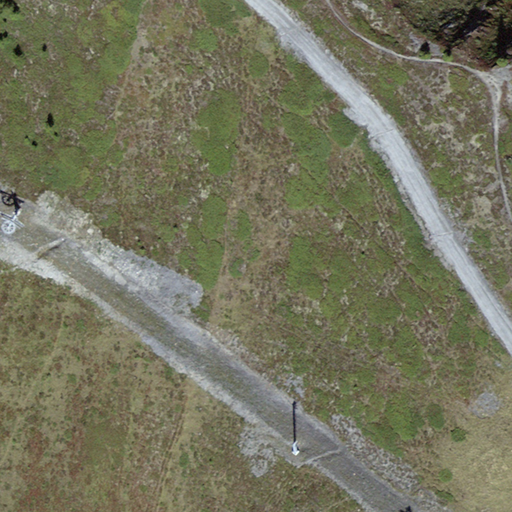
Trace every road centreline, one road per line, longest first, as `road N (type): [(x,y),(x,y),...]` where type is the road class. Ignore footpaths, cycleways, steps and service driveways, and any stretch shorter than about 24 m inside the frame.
road 1 (track): [(511,324),(386,129)]
road 2 (track): [(386,129),(251,0)]
